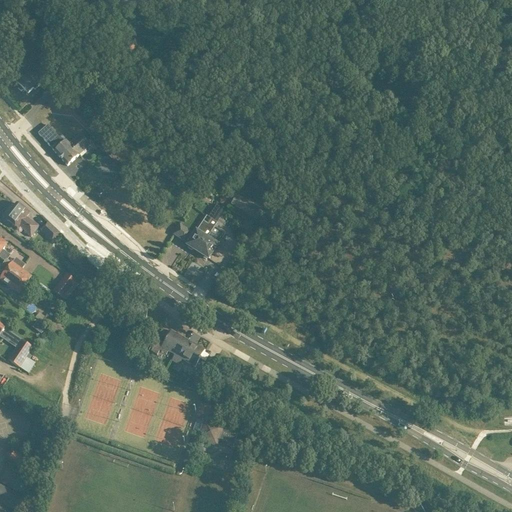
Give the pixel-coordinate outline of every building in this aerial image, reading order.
[(17,67),(13,64),(10,60),(3,67),(6,70),(10,74),(17,67)] [(50,71),(43,64),(39,69),(37,67),(30,74),(29,74),(26,77),(21,72),(16,77),(21,82),(18,85),(19,86),(19,87),(18,89),(21,92),(23,91),(28,95),(33,89),(35,90),(41,84),(39,82),(50,71)] [(55,153),(68,167),(89,147),(79,135),(69,144),(66,141),(64,143),(48,125),(38,134),(55,152),(55,153)] [(215,182),(210,179),(202,192),(207,195),(215,182)] [(257,219),(263,209),(237,194),(231,204),(257,219)] [(26,234),(31,238),(40,227),(35,223),(34,224),(26,218),(29,214),(30,214),(29,213),(18,204),(17,204),(5,219),(5,220),(6,220),(18,230),(20,227),(27,233),(26,234)] [(194,250),(198,253),(221,218),(220,218),(217,223),(211,219),(208,225),(203,222),(197,231),(187,246),(188,247),(188,249),(192,251),(194,250)] [(208,259),(209,260),(220,245),(219,244),(226,234),(217,228),(219,226),(220,227),(224,221),(221,218),(198,253),(203,256),(203,258),(206,260),(208,259)] [(48,224),(41,231),(52,241),(59,234),(48,224)] [(174,235),(178,237),(175,243),(183,247),(191,230),(180,224),(174,235)] [(0,257),(5,262),(7,260),(8,261),(11,256),(4,251),(8,246),(0,240),(0,257)] [(0,279),(0,280),(20,294),(32,278),(13,264),(12,263),(8,261),(7,260),(5,262),(0,268),(0,279)] [(66,274),(53,292),(63,300),(77,282),(66,274)] [(76,283),(68,294),(71,296),(79,285),(76,283)] [(47,328),(49,329),(55,321),(47,316),(41,324),(47,328)] [(42,335),(47,328),(41,324),(38,321),(32,329),(42,335)] [(5,329),(0,335),(0,337),(16,349),(23,341),(5,329)] [(167,355),(169,351),(176,355),(185,339),(171,331),(164,344),(158,341),(151,352),(157,356),(160,352),(167,355)] [(196,367),(205,351),(185,339),(176,355),(196,367)] [(16,349),(9,361),(19,368),(32,348),(23,341),(16,349)] [(150,370),(157,366),(153,359),(146,362),(150,370)] [(213,370),(206,366),(203,371),(210,375),(213,370)] [(0,372),(0,389),(1,390),(9,378),(0,372)] [(205,382),(197,378),(192,388),(200,392),(205,382)] [(212,407),(209,415),(217,417),(219,410),(212,407)] [(205,422),(199,440),(232,452),(238,434),(205,422)] [(9,463),(20,469),(28,473),(33,464),(14,454),(9,463)] [(6,469),(0,481),(0,482),(25,495),(32,482),(6,469)] [(220,511),(226,490),(205,486),(199,511),(220,511)] [(0,511),(19,511),(25,502),(0,488),(0,511)]
